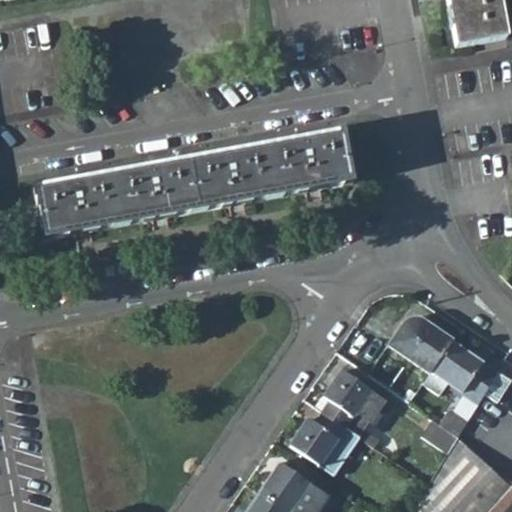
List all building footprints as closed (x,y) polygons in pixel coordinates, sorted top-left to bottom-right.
[(452,0),(462,48),(511,39),(502,0),(452,0)] [(353,183),(343,134),(34,191),(44,241),(353,183)] [(406,323),(390,347),(430,374),(454,341),(424,321),(419,319),(414,317),(410,319),(406,323)] [(485,362),(454,341),(430,374),(423,386),(442,399),(451,384),(480,404),(486,395),(500,372),(485,362)] [(320,413),(360,440),(375,450),(381,441),(365,431),(385,401),(340,370),(322,397),(328,402),(320,413)] [(511,384),(511,379),(500,372),(486,395),(499,404),(511,384)] [(468,423),(449,410),(439,425),(458,438),(459,437),(468,423)] [(333,480),(360,440),(320,413),(313,424),(306,419),(288,445),(319,468),(318,470),(333,480)] [(434,421),(422,437),(448,455),(458,438),(439,425),(434,421)] [(448,455),(428,487),(415,506),(420,511),(486,511),(510,487),(459,437),(458,438),(448,455)] [(262,498),(281,511),(327,511),(334,502),(283,467),(262,498)] [(511,511),(511,485),(510,487),(486,511),(511,511)] [(281,511),(262,498),(252,511),(281,511)]
